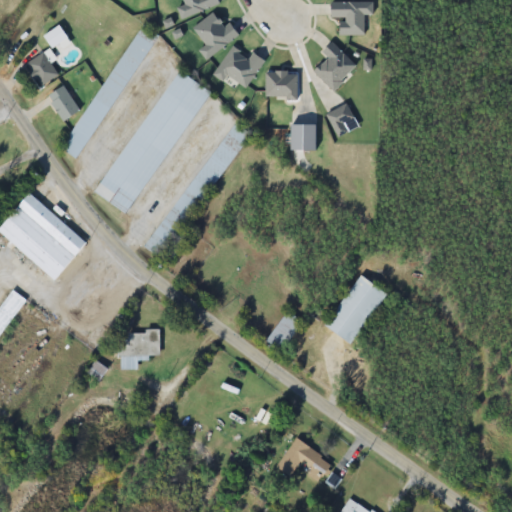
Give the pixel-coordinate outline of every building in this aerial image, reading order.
[(142,20),(60,142),(76,153),(158,30),(142,20)] [(52,48),(67,38),(58,25),(43,36),(52,48)] [(23,59),(42,85),(54,76),(51,73),(60,66),(43,44),(23,59)] [(182,63),(95,185),(128,208),(215,87),(182,63)] [(48,89),(64,113),(81,102),(65,78),(48,89)] [(235,115),(143,241),(161,254),(253,128),(235,115)] [(32,185),(0,220),(0,226),(54,274),(88,236),(32,185)] [(362,266),(325,320),(351,338),(388,284),(362,266)] [(13,282),(0,299),(0,328),(27,293),(13,282)] [(289,303),(265,335),(282,347),(306,315),(289,303)] [(145,321),(145,325),(115,327),(117,349),(121,349),(122,363),(138,362),(138,356),(150,355),(150,349),(163,348),(161,320),(145,321)] [(95,351),(84,368),(99,378),(110,361),(95,351)] [(295,429),(278,458),(293,467),(300,457),(311,464),(307,472),(320,480),(334,457),(308,441),(310,438),(295,429)] [(334,489),(341,480),(332,474),(326,483),(334,489)] [(349,491),(338,508),(344,511),(380,511),(382,510),(370,503),(369,505),(349,491)]
